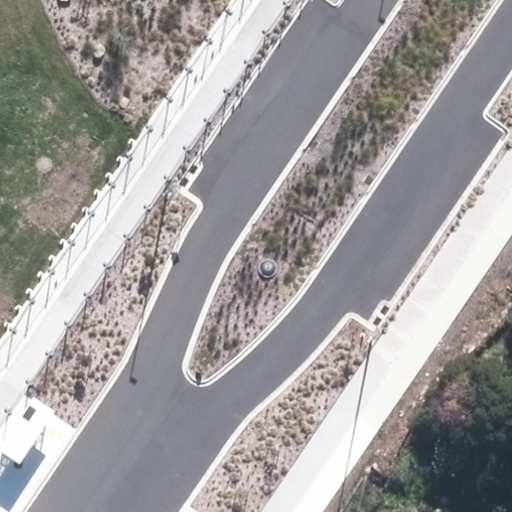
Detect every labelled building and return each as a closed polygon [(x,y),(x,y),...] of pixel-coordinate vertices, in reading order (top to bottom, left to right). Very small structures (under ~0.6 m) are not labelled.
[(0,73),(33,29),(0,5),(0,73)] [(0,189),(88,69),(40,34),(0,88),(0,189)] [(0,294),(136,108),(90,75),(0,198),(0,294)] [(187,140),(144,109),(0,308),(0,313),(41,343),(187,140)] [(242,181),(194,146),(46,346),(94,382),(242,181)] [(292,215),(249,183),(97,387),(139,419),(292,215)] [(336,246),(295,217),(148,425),(189,454),(336,246)] [(0,511),(0,414),(18,389),(0,375),(0,511)] [(0,453),(19,466),(51,420),(28,404),(0,445),(0,453)]
